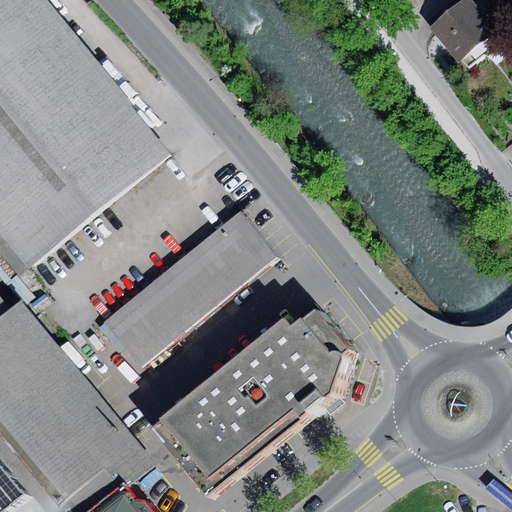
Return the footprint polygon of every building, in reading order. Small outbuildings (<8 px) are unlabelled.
[(169,155),(41,0),(0,0),(0,233),(29,269),(169,155)] [(464,0),(433,27),(468,68),(484,55),(489,57),(507,42),(471,0),(464,0)] [(105,323),(142,368),(276,258),(240,214),(105,323)] [(0,296),(0,312),(8,306),(0,296)] [(44,511),(90,511),(123,486),(151,463),(21,303),(0,319),(0,457),(27,491),(44,511)] [(160,435),(214,501),(338,398),(354,355),(320,315),(296,334),(291,327),(160,435)] [(0,511),(1,511),(8,507),(27,491),(0,457),(0,511)] [(153,511),(144,500),(134,500),(123,486),(90,511),(153,511)] [(44,511),(27,491),(8,507),(11,511),(44,511)]
